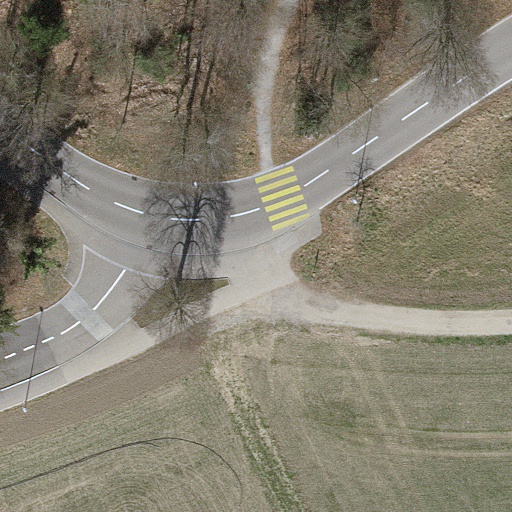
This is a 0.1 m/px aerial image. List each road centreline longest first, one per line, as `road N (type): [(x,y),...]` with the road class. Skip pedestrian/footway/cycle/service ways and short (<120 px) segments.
road 1 (residential): [(154,214),(217,222),(283,200),(511,49)]
road 2 (track): [(217,222),(273,284),(305,303),(422,323),(511,321)]
road 3 (residential): [(0,359),(66,332),(107,295),(154,214)]
road 4 (residential): [(154,214),(96,191),(0,123)]
